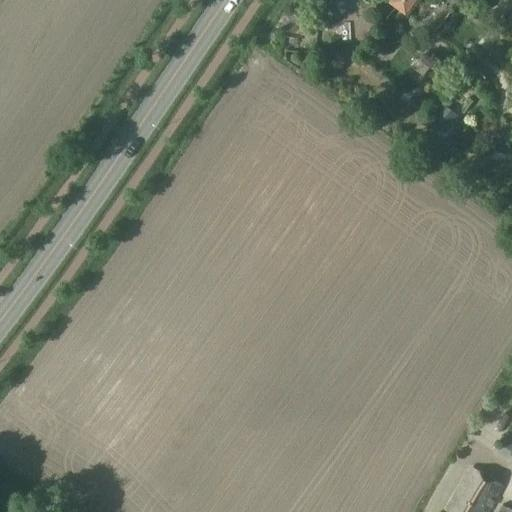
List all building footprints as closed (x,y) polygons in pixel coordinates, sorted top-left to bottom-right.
[(417,0),(390,0),(388,3),(406,16),(417,0)] [(511,26),(503,37),(511,45),(511,26)] [(445,131),(455,116),(445,109),(434,123),(445,131)] [(511,454),(506,435),(488,439),(493,459),(511,454)] [(448,511),(488,511),(503,486),(471,467),(446,510),(448,511)]
